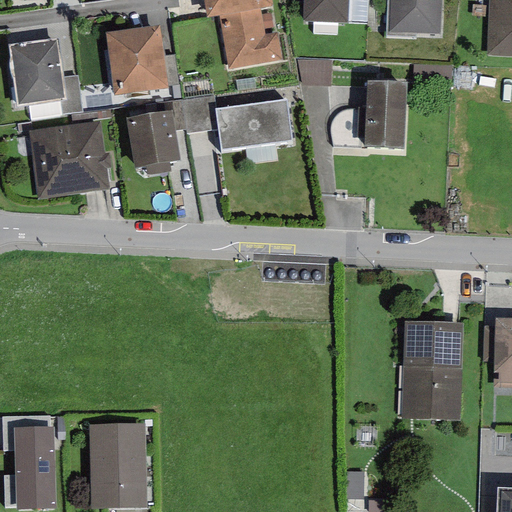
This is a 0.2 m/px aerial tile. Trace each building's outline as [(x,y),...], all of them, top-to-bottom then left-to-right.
[(203,0),(206,18),(219,16),(228,69),(283,60),(278,32),(264,34),(260,8),(271,6),(270,0),(203,0)] [(303,0),(302,21),(347,23),(348,0),(303,0)] [(367,0),(348,0),(347,23),(366,24),(367,0)] [(439,35),(440,0),(389,0),(388,33),(439,35)] [(511,0),(489,0),(487,55),(511,55),(511,0)] [(158,25),(105,32),(113,96),(167,89),(166,86),(163,56),(158,25)] [(58,38),(7,45),(15,106),(60,101),(65,100),(63,77),(58,38)] [(175,55),(163,56),(166,86),(178,85),(175,55)] [(331,60),(297,60),(301,85),(330,87),(331,60)] [(452,67),(413,64),(412,82),(451,84),(452,67)] [(77,76),(63,77),(65,100),(60,101),(62,115),(81,112),(77,76)] [(408,83),(367,81),(363,147),(404,149),(408,83)] [(213,95),(180,100),(185,130),(185,134),(218,129),(215,109),(213,95)] [(180,100),(145,105),(146,115),(171,111),(174,132),(185,130),(180,100)] [(286,100),(215,109),(218,129),(221,151),(291,141),(286,100)] [(146,115),(125,119),(134,168),(145,166),(147,175),(170,171),(168,162),(180,160),(174,132),(171,111),(146,115)] [(100,122),(28,131),(36,199),(108,190),(105,169),(109,168),(107,154),(104,154),(100,122)] [(511,318),(495,318),(495,327),(484,327),(483,362),(494,362),(494,373),(498,373),(497,383),(511,383),(511,318)] [(404,321),(400,419),(459,421),(463,323),(404,321)] [(13,428),(49,427),(49,416),(2,417),(3,451),(14,451),(13,428)] [(144,424),(89,425),(91,509),(146,508),(144,424)] [(49,427),(13,428),(14,451),(15,476),(3,476),(4,507),(16,507),(16,509),(56,508),(53,427),(49,427)] [(511,511),(511,488),(497,487),(495,511),(511,511)]
